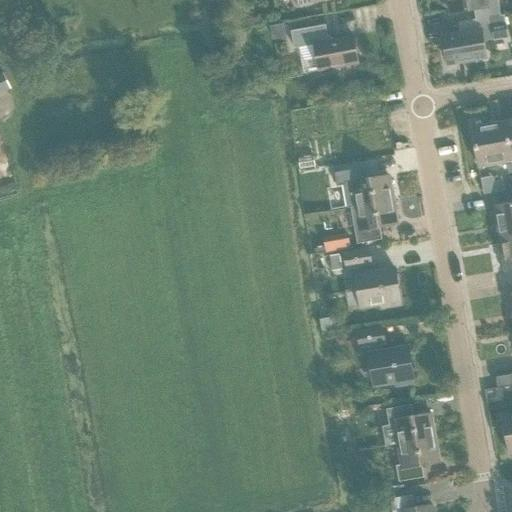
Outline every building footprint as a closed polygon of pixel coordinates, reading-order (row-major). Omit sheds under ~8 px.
[(448,0),(451,14),(474,10),(476,20),(491,18),(501,16),(498,0),(448,0)] [(491,18),(476,20),(459,23),(461,35),(444,38),(449,63),(486,57),(483,42),(495,40),(491,18)] [(251,19),(242,21),(244,28),(252,26),(251,19)] [(284,24),(270,26),(270,28),(273,40),(287,38),(284,24)] [(315,45),(319,71),(359,64),(354,37),(329,41),(326,26),(292,32),(295,49),(315,45)] [(0,75),(0,93),(11,88),(4,73),(0,75)] [(479,167),(511,162),(504,122),(472,128),(479,167)] [(348,187),(354,186),(358,206),(395,200),(391,175),(372,178),(370,167),(345,171),(348,187)] [(481,179),(484,194),(505,191),(503,180),(495,182),(494,176),(481,179)] [(381,229),(400,225),(395,200),(358,206),(351,208),(358,244),(383,240),(381,229)] [(511,203),(494,207),(500,238),(511,236),(511,203)] [(348,233),(339,235),(341,249),(351,248),(348,233)] [(511,236),(500,238),(505,271),(511,269),(511,236)] [(382,304),(383,307),(401,304),(396,269),(368,273),(367,265),(371,264),(369,249),(345,253),(347,267),(355,266),(356,275),(355,275),(360,307),(382,304)] [(340,254),(330,256),(332,270),(342,269),(342,267),(340,254)] [(338,314),(320,317),(323,332),(341,329),(338,314)] [(395,382),(396,386),(415,383),(409,347),(382,352),(381,344),(385,343),(382,329),(358,333),(361,347),(368,346),(370,354),(369,354),(375,386),(395,382)] [(345,335),(336,337),(338,345),(343,344),(345,340),(345,335)] [(511,374),(496,377),(498,389),(511,386),(511,374)] [(412,405),(387,409),(389,425),(385,426),(388,446),(399,444),(437,438),(433,413),(414,416),(412,405)] [(509,457),(511,456),(511,417),(503,419),(509,457)] [(423,466),(442,463),(437,438),(399,444),(403,465),(397,466),(399,482),(425,478),(423,466)] [(434,511),(433,505),(415,508),(412,495),(391,499),(393,511),(434,511)]
